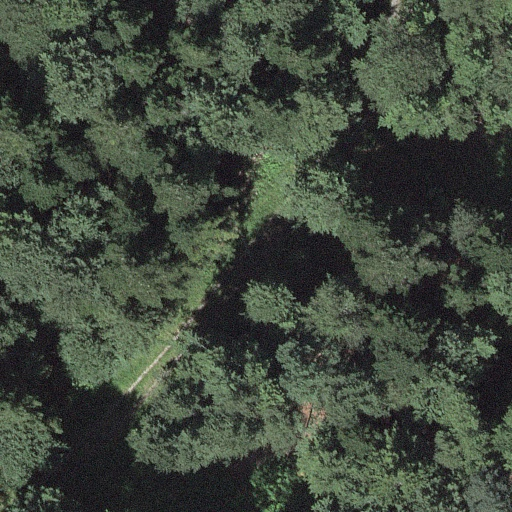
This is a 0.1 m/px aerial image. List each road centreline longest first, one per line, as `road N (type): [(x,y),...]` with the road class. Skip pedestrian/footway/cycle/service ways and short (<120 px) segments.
road 1 (track): [(17,511),(306,157)]
road 2 (track): [(306,157),(337,119),(397,0)]
